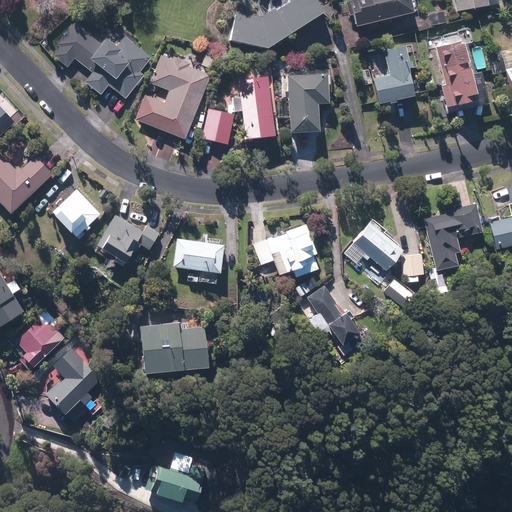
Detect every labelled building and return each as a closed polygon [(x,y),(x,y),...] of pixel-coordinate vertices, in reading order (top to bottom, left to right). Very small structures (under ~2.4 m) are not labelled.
[(267,14),(262,17),(238,12),(232,41),(269,49),(325,13),(316,0),(272,0),(269,2),(267,14)] [(345,0),(350,30),(416,20),(412,0),(345,0)] [(442,0),(446,18),(485,11),(483,0),(442,0)] [(441,12),(427,15),(430,27),(443,24),(441,12)] [(76,58),(77,58),(95,73),(87,83),(102,95),(111,85),(127,98),(146,75),(141,72),(153,58),(127,37),(120,46),(112,39),(110,40),(108,39),(103,45),(93,37),(76,24),(59,45),(61,46),(54,55),(69,67),(76,58)] [(442,88),(447,107),(478,99),(463,41),(435,48),(446,87),(442,88)] [(384,51),(389,76),(374,79),(380,104),(390,101),(390,103),(398,102),(397,100),(416,96),(410,68),(414,67),(412,61),(410,62),(406,46),(384,51)] [(511,48),(487,55),(492,74),(505,71),(511,96),(511,95),(511,48)] [(137,120),(187,139),(211,75),(189,67),(191,63),(175,57),(173,60),(162,56),(151,83),(170,90),(165,103),(146,96),(137,120)] [(378,68),(375,57),(365,59),(368,70),(378,68)] [(368,86),(367,71),(359,72),(360,87),(368,86)] [(331,103),(329,74),(288,76),(290,123),(291,123),(291,133),(321,132),(319,104),(331,103)] [(278,136),(270,77),(240,81),(242,97),(234,99),(236,113),(244,111),(248,140),(278,136)] [(426,80),(427,87),(434,85),(433,78),(426,80)] [(208,107),(216,108),(218,97),(210,96),(208,107)] [(0,137),(17,122),(0,104),(0,137)] [(203,139),(229,144),(235,114),(210,109),(203,139)] [(0,200),(13,214),(14,213),(54,174),(37,156),(23,170),(19,166),(16,169),(0,152),(0,200)] [(53,212),(77,237),(86,229),(88,231),(91,228),(89,226),(101,214),(77,190),(53,212)] [(436,271),(458,266),(455,254),(460,253),(456,238),(482,232),(475,204),(444,211),(444,215),(424,220),(436,271)] [(136,244),(144,231),(116,215),(98,246),(118,257),(115,262),(123,267),(126,262),(128,263),(139,246),(136,244)] [(511,246),(511,218),(489,223),(496,250),(511,246)] [(352,243),(344,253),(355,263),(364,252),(386,270),(402,250),(369,223),(368,222),(352,242),(352,243)] [(305,223),(254,246),(258,266),(275,263),(278,275),(289,273),(297,282),(321,271),(315,259),(320,256),(305,223)] [(8,231),(11,235),(16,229),(12,226),(8,231)] [(159,234),(147,226),(144,231),(136,244),(139,246),(149,252),(159,234)] [(174,266),(222,273),(226,245),(178,238),(174,266)] [(411,276),(411,281),(417,280),(416,275),(424,274),(422,254),(401,256),(403,277),(411,276)] [(9,284),(0,271),(0,327),(26,311),(15,294),(23,289),(16,279),(9,284)] [(188,280),(198,282),(199,275),(188,273),(188,280)] [(305,284),(309,291),(317,286),(312,279),(305,284)] [(336,347),(342,356),(370,336),(365,329),(357,334),(343,313),(341,314),(334,304),(335,302),(323,286),(301,302),(305,307),(311,303),(318,313),(308,321),(320,337),(329,331),(339,345),(336,347)] [(26,334),(17,342),(27,352),(23,356),(20,359),(30,369),(34,366),(35,367),(65,338),(49,322),(46,325),(40,319),(26,334)] [(140,326),(145,373),(210,367),(206,327),(180,329),(179,322),(140,326)] [(39,396),(56,415),(92,382),(64,352),(46,369),(58,382),(54,385),(52,384),(39,396)] [(152,473),(147,489),(197,502),(205,474),(189,469),(192,458),(174,453),(170,469),(160,466),(158,474),(152,473)]
